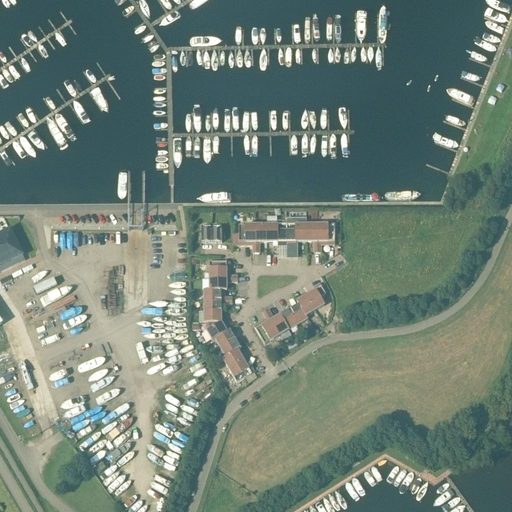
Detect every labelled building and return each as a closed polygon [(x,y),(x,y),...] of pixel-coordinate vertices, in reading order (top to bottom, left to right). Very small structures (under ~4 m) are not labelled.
[(287,248),(287,223),(278,223),(278,227),(267,227),(267,244),(281,244),(281,248),(287,248)] [(296,223),(287,223),(287,248),(293,247),(293,244),(307,244),(307,227),(296,227),(296,223)] [(318,244),(317,226),(307,227),(307,244),(314,244),(314,255),(321,255),(321,244),(318,244)] [(335,226),(317,226),(318,244),(321,244),(328,244),(328,247),(335,247),(335,226)] [(246,244),(253,244),(257,244),(256,227),(239,227),(239,248),(246,248),(246,244)] [(267,244),(267,227),(256,227),(257,244),(253,244),(253,255),(260,255),(260,244),(267,244)] [(222,228),(212,229),(212,244),(222,244),(222,228)] [(202,244),(212,244),(212,229),(202,229),(202,244)] [(0,268),(23,257),(10,232),(0,236),(0,268)] [(227,281),(227,278),(227,271),(230,271),(230,264),(210,264),(210,281),(227,281)] [(227,281),(210,281),(210,292),(221,292),(227,292),(227,285),(238,284),(238,278),(227,278),(227,281)] [(307,298),(315,312),(325,307),(321,299),(326,296),(320,286),(314,289),(316,292),(307,298)] [(222,303),(221,299),(221,292),(204,292),(204,303),(222,303)] [(306,318),(315,312),(307,298),(297,303),(299,306),(306,318)] [(204,303),(204,313),(204,314),(222,314),(222,306),(233,306),(233,299),(221,299),(222,303),(204,303)] [(299,306),(290,312),(299,326),(308,321),(306,318),(299,306)] [(280,337),(289,332),(281,317),(274,321),(269,311),(263,315),(268,324),(271,323),(280,337)] [(299,326),(290,312),(281,317),(289,332),(299,326)] [(199,325),(205,325),(222,324),(222,314),(204,314),(204,313),(199,313),(199,325)] [(270,343),(280,337),(271,323),(268,324),(262,328),(260,325),(255,329),(261,339),(266,336),(270,343)] [(227,334),(227,333),(222,324),(205,325),(208,332),(207,333),(212,343),(216,341),(215,341),(227,334)] [(216,341),(221,350),(236,341),(230,332),(227,333),(227,334),(215,341),(216,341)] [(221,350),(226,359),(241,351),(236,341),(221,350)] [(226,359),(223,361),(238,385),(255,375),(252,369),(249,371),(238,353),(226,359)]
